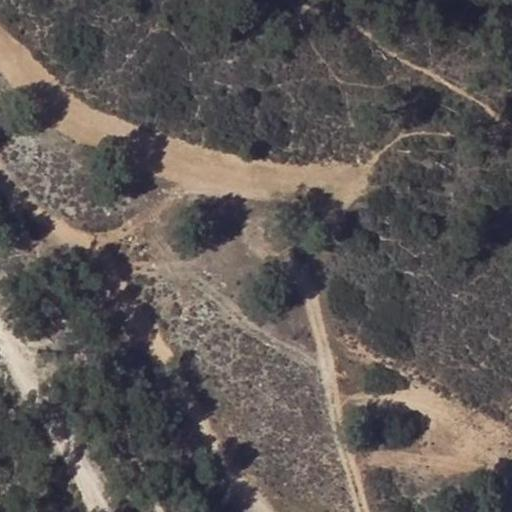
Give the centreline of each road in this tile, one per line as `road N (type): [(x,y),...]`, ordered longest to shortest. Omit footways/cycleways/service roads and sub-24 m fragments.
road 1 (track): [(0,168),(65,224),(108,243),(208,254),(275,242),(307,298),(366,511)]
road 2 (track): [(266,511),(153,347),(108,243)]
road 3 (track): [(114,511),(0,301)]
